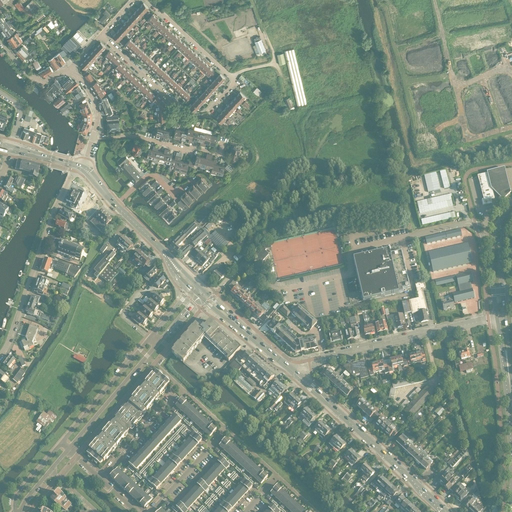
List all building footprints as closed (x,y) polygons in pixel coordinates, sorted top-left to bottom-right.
[(32,0),(31,0),(24,7),(22,9),(23,10),(30,17),(39,8),(32,0)] [(148,7),(143,3),(140,7),(145,11),(146,12),(147,11),(146,10),(148,7)] [(140,7),(136,10),(141,15),(145,11),(140,7)] [(104,14),(99,20),(103,23),(111,15),(105,10),(103,13),(104,14)] [(136,10),(133,14),(138,19),(141,15),(136,10)] [(45,16),(42,12),(36,17),(39,21),(45,16)] [(133,14),(129,18),(135,22),(138,19),(133,14)] [(157,18),(153,14),(148,19),(152,23),(157,18)] [(135,22),(129,18),(126,21),(131,26),(132,27),(134,25),(133,24),(135,22)] [(160,21),(157,18),(152,23),(155,26),(160,21)] [(0,28),(0,29),(11,22),(9,19),(6,22),(5,20),(0,23),(0,28)] [(3,33),(10,28),(9,26),(12,24),(16,30),(18,29),(18,28),(13,21),(11,22),(0,29),(3,33)] [(131,26),(126,21),(123,25),(128,30),(129,31),(131,29),(129,28),(131,26)] [(164,24),(160,21),(155,26),(159,30),(164,24)] [(168,28),(164,24),(159,30),(163,33),(168,28)] [(123,25),(119,29),(124,34),(128,30),(123,25)] [(10,28),(3,33),(6,37),(13,32),(12,31),(10,28)] [(171,31),(168,28),(163,33),(167,37),(171,31)] [(119,29),(116,32),(121,37),(124,34),(119,29)] [(175,35),(171,31),(167,37),(170,40),(175,35)] [(118,41),(121,37),(116,32),(113,36),(114,37),(118,41)] [(16,33),(7,39),(10,43),(19,37),(16,33)] [(179,38),(175,35),(170,40),(174,43),(179,38)] [(81,44),(73,36),(61,47),(69,55),(78,46),(77,45),(79,43),(81,45),(81,44)] [(265,50),(260,36),(254,39),(259,52),(256,53),(257,56),(266,54),(265,50)] [(19,37),(10,43),(13,48),(20,43),(22,41),(19,37)] [(182,41),(179,38),(174,43),(178,47),(183,42),(182,41)] [(129,48),(134,43),(135,41),(133,40),(132,41),(130,39),(125,44),(129,48)] [(106,47),(100,42),(97,46),(103,52),(105,50),(104,49),(106,47)] [(184,42),(183,42),(178,47),(182,51),(187,46),(183,42),(184,42)] [(134,43),(129,48),(132,51),(137,46),(134,43)] [(23,45),(16,52),(23,59),(26,56),(29,52),(23,45)] [(103,52),(97,46),(93,50),(99,54),(100,52),(101,53),(103,52)] [(137,46),(132,51),(136,54),(141,49),(137,46)] [(191,49),(187,46),(182,51),(186,54),(191,49)] [(141,49),(136,54),(140,58),(145,53),(141,49)] [(189,58),(194,52),(191,49),(186,54),(186,55),(185,56),(187,58),(188,57),(189,58)] [(298,107),(307,104),(294,49),(284,51),(298,107)] [(63,50),(54,56),(60,66),(65,63),(60,55),(64,52),(63,50)] [(99,54),(93,50),(90,53),(96,59),(98,57),(97,56),(99,54)] [(108,59),(113,54),(109,50),(107,53),(106,54),(104,55),(106,57),(106,58),(106,59),(102,63),(104,64),(108,59)] [(198,56),(194,52),(189,58),(193,61),(198,56)] [(60,66),(54,56),(53,56),(50,53),(46,56),(55,70),(60,66)] [(99,61),(96,59),(90,53),(87,57),(92,62),(94,60),(97,63),(97,62),(99,64),(100,63),(99,61)] [(145,53),(140,58),(144,61),(148,56),(145,53)] [(285,63),(283,53),(277,54),(279,64),(285,63)] [(111,63),(117,57),(113,54),(108,59),(110,61),(109,62),(111,63)] [(148,56),(144,61),(147,65),(152,60),(148,56)] [(202,59),(198,56),(193,61),(197,65),(202,59)] [(92,62),(87,57),(83,61),(90,66),(91,65),(90,64),(92,62)] [(117,57),(111,63),(113,65),(113,64),(115,66),(116,66),(119,62),(121,61),(117,57)] [(202,59),(197,65),(201,68),(206,63),(202,59)] [(152,60),(147,65),(151,68),(156,63),(152,60)] [(37,61),(35,62),(33,63),(37,70),(41,67),(37,61)] [(90,66),(83,61),(80,64),(85,69),(87,67),(88,68),(90,66)] [(119,62),(116,66),(115,66),(114,67),(116,69),(116,70),(117,71),(123,65),(119,62)] [(160,67),(156,63),(151,68),(154,71),(155,72),(160,67)] [(206,63),(201,68),(204,72),(209,66),(206,63)] [(123,65),(117,71),(119,73),(120,72),(122,74),(127,69),(123,65)] [(49,66),(39,72),(38,72),(43,77),(44,77),(53,71),(49,66)] [(209,66),(204,72),(208,75),(213,70),(209,66)] [(160,67),(155,72),(156,73),(160,76),(164,71),(160,67)] [(127,69),(122,74),(124,76),(123,77),(125,78),(130,72),(127,69)] [(164,71),(160,76),(163,80),(168,74),(164,71)] [(130,72),(125,78),(126,80),(127,79),(129,81),(134,75),(130,72)] [(90,73),(85,76),(90,84),(90,85),(97,81),(96,79),(90,73)] [(220,73),(216,77),(221,82),(225,78),(220,73)] [(168,74),(163,80),(167,83),(172,78),(168,74)] [(134,75),(129,81),(131,83),(130,83),(132,85),(138,79),(134,75)] [(171,86),(175,81),(173,79),(175,78),(173,76),(172,78),(167,83),(171,86)] [(70,77),(68,78),(62,84),(64,87),(66,89),(74,81),(70,77)] [(221,82),(216,77),(213,81),(218,86),(221,82)] [(138,79),(132,85),(134,87),(135,86),(136,87),(141,82),(138,79)] [(56,80),(52,84),(58,90),(62,86),(56,80)] [(71,90),(74,88),(77,85),(79,83),(75,80),(74,81),(66,89),(64,90),(66,92),(67,94),(71,90)] [(97,81),(90,85),(92,89),(99,85),(97,81)] [(175,81),(171,86),(174,90),(179,85),(175,81)] [(218,86),(213,81),(209,85),(215,90),(218,86)] [(141,82),(136,87),(138,89),(138,90),(139,92),(145,86),(141,82)] [(60,92),(58,90),(52,84),(50,87),(48,85),(46,87),(48,89),(44,92),(41,96),(49,103),(51,102),(59,95),(61,93),(64,90),(66,89),(64,87),(60,92)] [(77,85),(74,88),(73,89),(74,90),(71,91),(73,93),(72,94),(73,96),(81,89),(79,85),(78,86),(77,85)] [(99,85),(92,89),(95,93),(102,89),(99,85)] [(179,85),(174,90),(178,93),(183,88),(179,85)] [(215,90),(209,85),(206,88),(211,93),(215,90)] [(145,86),(139,92),(141,94),(142,93),(144,94),(149,89),(145,86)] [(183,88),(178,93),(182,96),(186,91),(183,88)] [(211,93),(206,88),(204,90),(203,89),(202,91),(203,92),(202,92),(208,97),(211,93)] [(79,97),(84,93),(81,89),(73,96),(74,97),(75,99),(76,98),(77,98),(78,98),(79,97)] [(102,89),(95,93),(98,98),(105,94),(102,89)] [(149,89),(144,94),(146,96),(145,97),(147,99),(152,93),(149,89)] [(186,91),(182,96),(185,100),(190,95),(186,91)] [(117,102),(116,98),(117,97),(113,94),(113,95),(111,92),(108,94),(110,98),(112,100),(111,100),(114,107),(119,105),(120,104),(119,101),(117,102)] [(208,97),(202,92),(199,96),(204,101),(208,97)] [(245,96),(240,92),(236,95),(241,100),(243,98),(245,96)] [(152,93),(147,99),(148,100),(149,100),(151,101),(152,100),(156,96),(152,93)] [(157,94),(156,96),(152,100),(154,101),(154,102),(156,104),(161,98),(157,94)] [(66,101),(60,95),(53,101),(58,107),(66,101)] [(241,100),(236,95),(233,99),(238,104),(241,100)] [(204,101),(199,96),(195,100),(201,105),(204,101)] [(88,105),(86,98),(85,97),(78,103),(80,107),(81,110),(88,107),(87,105),(88,105)] [(294,107),(290,97),(284,99),(288,109),(294,107)] [(161,98),(156,104),(157,105),(158,105),(160,106),(165,101),(161,98)] [(233,99),(230,103),(235,107),(238,104),(233,99)] [(108,105),(108,104),(107,104),(107,103),(106,101),(106,100),(99,103),(101,109),(110,105),(108,105)] [(201,105),(195,100),(192,103),(198,108),(201,105)] [(165,101),(160,106),(160,111),(165,110),(165,108),(169,105),(165,101)] [(71,108),(73,107),(69,102),(60,109),(61,110),(60,112),(63,115),(63,114),(63,115),(64,114),(66,112),(67,111),(69,110),(71,108)] [(198,108),(192,103),(189,106),(195,112),(198,108)] [(230,103),(226,106),(231,111),(235,107),(230,103)] [(113,113),(110,105),(101,109),(103,114),(107,112),(108,114),(110,114),(113,113)] [(226,106),(223,110),(228,115),(231,111),(226,106)] [(91,111),(89,107),(88,108),(88,107),(81,110),(82,112),(83,115),(91,112),(91,111)] [(28,108),(25,120),(30,121),(33,110),(28,108)] [(223,110),(219,114),(224,119),(228,115),(223,110)] [(92,119),(92,115),(91,112),(83,115),(83,119),(91,122),(92,119)] [(219,114),(216,117),(221,122),(224,119),(219,114)] [(119,120),(107,121),(108,131),(111,130),(111,131),(115,131),(115,130),(120,129),(121,129),(121,120),(119,120)] [(85,135),(88,129),(87,128),(88,126),(81,124),(78,129),(82,131),(81,133),(83,135),(85,135)] [(155,136),(161,138),(163,129),(158,128),(158,125),(155,125),(154,131),(156,131),(155,136)] [(21,137),(26,139),(29,130),(24,128),(21,137)] [(175,130),(173,129),(171,135),(174,136),(174,137),(179,138),(182,130),(176,128),(175,130)] [(188,128),(187,131),(186,137),(189,138),(188,142),(191,142),(194,130),(188,128)] [(169,131),(163,129),(161,138),(167,140),(168,135),(171,135),(173,129),(170,129),(169,131)] [(187,131),(182,130),(179,138),(178,142),(181,143),(182,139),(185,140),(186,137),(187,131)] [(200,131),(194,130),(191,142),(193,143),(194,139),(198,140),(200,131)] [(206,133),(200,131),(198,140),(201,141),(200,145),(202,145),(206,133)] [(49,137),(47,136),(38,133),(34,142),(44,145),(47,146),(48,143),(49,141),(48,140),(49,137)] [(212,134),(206,133),(202,145),(205,146),(206,142),(209,143),(212,134)] [(217,136),(212,134),(209,143),(215,145),(216,140),(219,141),(221,135),(218,134),(217,136)] [(131,150),(138,155),(140,152),(141,152),(144,148),(141,146),(138,143),(138,144),(136,143),(135,144),(134,144),(131,149),(132,149),(131,150)] [(239,155),(240,149),(235,147),(236,145),(230,143),(229,146),(232,146),(230,152),(239,155)] [(153,159),(156,146),(153,145),(152,149),(149,148),(147,155),(145,154),(143,159),(148,161),(149,158),(152,159),(153,159)] [(158,160),(161,152),(158,151),(159,147),(156,146),(153,159),(152,159),(152,161),(157,163),(158,160)] [(164,152),(161,152),(158,160),(164,162),(168,149),(165,149),(164,152)] [(170,150),(168,149),(164,162),(170,163),(171,158),(172,155),(169,154),(170,150)] [(237,161),(239,155),(230,152),(228,158),(237,161)] [(206,157),(203,156),(200,165),(206,167),(210,154),(207,153),(206,157)] [(141,176),(133,167),(127,160),(129,158),(125,154),(117,161),(121,165),(119,167),(134,183),(141,176)] [(212,155),(210,154),(206,167),(212,168),(214,160),(211,159),(212,155)] [(174,159),(171,158),(170,163),(169,166),(175,168),(178,156),(176,155),(174,159)] [(193,157),(193,160),(191,166),(194,166),(195,163),(200,165),(203,156),(197,155),(196,158),(193,157)] [(178,156),(175,168),(174,171),(180,172),(183,161),(180,160),(181,156),(178,156)] [(189,163),(183,161),(180,172),(186,174),(188,165),(191,166),(193,160),(190,159),(189,163)] [(214,159),(214,160),(212,168),(211,171),(217,173),(219,164),(216,164),(217,160),(214,159)] [(18,160),(16,169),(30,174),(29,176),(37,178),(39,172),(41,173),(42,170),(40,169),(40,166),(18,160)] [(224,170),(225,166),(219,164),(217,173),(223,175),(224,170)] [(492,188),(492,189),(503,202),(511,194),(505,169),(488,173),(489,179),(491,188),(492,188)] [(492,189),(492,188),(491,188),(489,179),(488,173),(488,174),(478,176),(479,181),(484,200),(482,200),(483,205),(492,203),(491,199),(494,199),(492,189)] [(25,180),(17,176),(15,181),(14,180),(12,184),(18,187),(20,181),(24,183),(25,180)] [(209,186),(201,177),(195,182),(197,184),(195,186),(200,191),(202,189),(203,191),(206,188),(205,187),(207,185),(208,186),(209,186)] [(10,187),(12,184),(14,180),(8,178),(4,187),(7,189),(6,190),(13,194),(15,190),(10,187)] [(153,187),(158,182),(156,180),(152,184),(153,184),(151,186),(149,182),(148,183),(146,180),(141,186),(143,188),(141,189),(145,194),(147,193),(153,187)] [(200,191),(195,186),(193,184),(188,189),(190,191),(187,193),(192,198),(194,196),(195,198),(198,195),(197,194),(200,192),(201,193),(200,191)] [(159,194),(164,189),(162,187),(158,190),(159,191),(157,192),(155,189),(154,189),(153,187),(147,193),(149,194),(146,197),(149,199),(150,199),(151,201),(153,199),(159,194)] [(71,191),(66,201),(72,204),(71,207),(76,209),(84,193),(78,190),(77,193),(71,191)] [(193,200),(192,198),(187,193),(185,191),(180,196),(182,198),(186,203),(188,205),(190,202),(189,201),(192,199),(193,200)] [(164,201),(170,196),(168,193),(164,197),(165,198),(163,199),(160,196),(159,194),(153,199),(155,201),(153,202),(157,207),(159,206),(164,201)] [(419,212),(453,207),(452,200),(450,201),(449,196),(417,200),(419,212)] [(171,207),(176,202),(174,200),(170,203),(171,204),(169,205),(166,202),(164,201),(159,206),(161,208),(158,210),(161,213),(162,212),(164,214),(165,212),(171,207)] [(9,209),(5,207),(6,204),(4,202),(3,205),(0,204),(0,212),(5,215),(9,209)] [(169,220),(177,214),(173,209),(172,209),(171,207),(165,212),(167,214),(165,216),(169,220)] [(72,224),(76,217),(63,210),(62,212),(61,212),(61,213),(60,212),(59,215),(59,216),(72,224)] [(112,221),(102,211),(94,219),(93,219),(90,222),(103,235),(108,230),(105,227),(106,226),(112,221)] [(206,211),(197,221),(200,223),(209,213),(206,211)] [(229,212),(219,216),(221,222),(231,218),(229,212)] [(455,212),(421,219),(422,224),(456,218),(455,212)] [(72,226),(69,225),(67,223),(61,220),(59,219),(58,221),(56,227),(67,231),(70,232),(72,226)] [(213,220),(206,227),(209,229),(215,223),(213,220)] [(182,234),(182,235),(171,247),(177,252),(181,249),(178,246),(182,243),(186,238),(187,238),(188,237),(190,234),(192,237),(199,229),(201,227),(195,221),(186,230),(182,234)] [(241,230),(242,231),(244,231),(243,229),(247,228),(245,223),(241,224),(242,226),(239,227),(238,224),(233,226),(235,231),(241,230)] [(214,230),(207,237),(220,252),(227,245),(214,230)] [(460,230),(425,238),(427,244),(462,236),(460,230)] [(201,232),(190,242),(195,247),(204,239),(206,237),(201,232)] [(129,241),(126,238),(125,238),(124,237),(119,241),(116,244),(121,249),(122,248),(129,241)] [(63,241),(62,240),(62,241),(57,253),(58,254),(58,253),(60,254),(60,255),(61,254),(63,255),(63,256),(63,255),(66,256),(66,257),(66,256),(69,257),(68,258),(69,258),(68,259),(71,260),(72,259),(72,258),(74,259),(74,260),(75,260),(80,261),(84,249),(79,248),(80,247),(79,247),(77,246),(77,244),(74,243),(74,245),(73,245),(71,244),(70,244),(68,243),(65,242),(65,241),(65,242),(62,241),(63,241)] [(129,241),(122,248),(121,249),(126,253),(127,252),(128,253),(133,248),(132,247),(133,246),(131,244),(132,243),(129,241)] [(429,253),(434,273),(472,263),(467,243),(429,253)] [(181,254),(184,258),(191,251),(190,250),(191,249),(189,247),(188,248),(188,247),(181,254)] [(195,259),(202,252),(198,249),(191,256),(195,259)] [(230,268),(239,260),(247,254),(243,249),(235,256),(234,254),(225,262),(230,268)] [(266,250),(264,249),(254,259),(260,264),(269,255),(265,251),(266,250)] [(410,288),(402,250),(390,253),(389,251),(353,259),(363,302),(404,292),(403,290),(410,288)] [(118,275),(108,266),(109,265),(108,264),(116,255),(111,251),(104,260),(94,271),(97,274),(94,277),(97,279),(99,276),(109,285),(118,275)] [(142,254),(140,252),(139,253),(138,252),(134,256),(135,256),(133,258),(135,260),(134,261),(137,264),(145,256),(142,253),(142,254)] [(199,263),(206,255),(202,252),(195,259),(199,263)] [(203,267),(210,259),(206,255),(199,263),(203,267)] [(148,259),(145,256),(137,264),(141,268),(142,267),(143,268),(145,266),(146,267),(150,263),(149,262),(150,261),(148,259)] [(50,268),(52,269),(53,266),(51,265),(52,262),(44,259),(43,263),(43,265),(50,268)] [(58,261),(55,270),(74,278),(80,270),(58,261)] [(50,274),(52,269),(50,268),(43,265),(42,267),(40,271),(48,274),(48,273),(50,274)] [(148,282),(150,284),(157,277),(155,275),(157,272),(156,271),(157,271),(154,268),(154,269),(153,268),(145,277),(149,281),(148,282)] [(218,269),(212,276),(219,282),(225,275),(223,274),(225,272),(221,268),(219,270),(218,269)] [(456,276),(458,285),(470,283),(473,282),(471,273),(456,276)] [(162,278),(161,277),(159,279),(157,277),(150,284),(149,285),(152,287),(154,285),(158,288),(161,286),(164,284),(163,283),(165,281),(164,280),(165,280),(162,277),(162,278)] [(455,277),(435,282),(436,287),(456,282),(455,277)] [(38,279),(36,284),(47,288),(49,283),(48,282),(38,279)] [(69,290),(70,287),(57,281),(56,285),(69,290)] [(415,283),(416,290),(425,288),(423,281),(415,283)] [(472,290),(470,283),(458,285),(460,292),(472,290)] [(47,288),(36,284),(34,290),(38,292),(37,295),(47,298),(48,297),(45,296),(47,288)] [(235,297),(242,291),(237,286),(233,291),(231,293),(235,297)] [(418,312),(421,323),(428,321),(425,310),(427,310),(422,289),(416,290),(419,299),(409,301),(412,314),(418,312)] [(472,290),(460,292),(452,294),(455,303),(474,298),(472,290)] [(242,291),(235,297),(240,302),(246,295),(242,291)] [(352,292),(349,293),(350,303),(361,301),(361,298),(359,299),(359,298),(356,299),(356,296),(352,297),(352,292)] [(444,292),(439,293),(443,313),(455,310),(452,295),(445,297),(444,292)] [(159,296),(156,294),(153,298),(150,296),(148,299),(149,300),(156,305),(158,303),(160,305),(161,304),(162,305),(164,302),(163,301),(164,301),(162,299),(162,298),(160,296),(159,296)] [(246,295),(240,302),(245,306),(251,299),(246,295)] [(33,298),(31,297),(29,304),(38,307),(39,303),(40,299),(34,296),(33,298)] [(251,299),(245,306),(249,310),(255,303),(251,299)] [(156,305),(149,300),(146,304),(145,303),(142,305),(143,306),(150,312),(152,310),(155,312),(155,311),(156,311),(158,309),(158,308),(158,307),(156,305)] [(408,301),(402,303),(404,315),(411,313),(408,301)] [(255,303),(249,310),(254,314),(260,308),(255,303)] [(150,312),(143,306),(140,310),(139,309),(137,312),(138,313),(145,318),(146,316),(149,318),(150,318),(153,315),(152,315),(153,314),(150,312)] [(263,323),(274,312),(271,309),(268,310),(266,313),(265,312),(266,310),(262,306),(260,308),(254,314),(263,323)] [(284,306),(279,311),(287,317),(291,313),(284,306)] [(294,311),(292,314),(297,318),(303,311),(299,306),(298,307),(296,306),(293,310),(294,311)] [(28,307),(26,313),(28,313),(27,314),(34,317),(36,312),(40,313),(40,311),(28,307)] [(303,311),(297,318),(301,322),(308,315),(303,311)] [(145,318),(138,313),(134,317),(133,316),(131,319),(139,325),(141,323),(143,325),(144,324),(145,325),(147,322),(146,321),(147,320),(145,318)] [(308,315),(301,322),(305,326),(312,319),(308,315)] [(396,323),(398,328),(405,327),(402,315),(394,317),(395,323),(396,323)] [(312,319),(305,326),(310,330),(317,323),(312,319)] [(370,326),(368,319),(366,320),(370,335),(375,334),(373,326),(370,326)] [(274,334),(281,327),(273,320),(267,326),(271,330),(271,331),(274,334)] [(187,356),(205,335),(228,358),(227,360),(229,362),(240,349),(239,348),(240,348),(236,344),(236,345),(235,344),(234,344),(214,325),(211,322),(210,322),(208,323),(207,323),(205,325),(206,326),(204,328),(203,327),(201,329),(200,329),(195,325),(193,328),(192,328),(188,333),(186,337),(185,336),(181,341),(181,342),(179,345),(178,344),(174,349),(175,350),(172,353),(183,363),(187,359),(186,359),(185,358),(184,356),(185,355),(187,356)] [(30,326),(26,336),(28,337),(27,339),(26,340),(22,342),(24,348),(23,348),(25,351),(34,347),(32,344),(36,342),(35,339),(34,339),(37,329),(30,326)] [(294,337),(282,326),(281,327),(274,334),(275,334),(295,353),(301,352),(304,351),(318,348),(316,338),(315,338),(315,337),(301,340),(300,339),(295,340),(293,338),(294,337)] [(358,329),(352,331),(354,339),(360,337),(358,329)] [(340,331),(329,334),(331,343),(342,341),(340,331)] [(347,340),(354,339),(352,331),(345,332),(347,340)] [(247,354),(245,351),(235,361),(229,367),(236,374),(242,368),(252,356),(248,353),(247,354)] [(415,354),(417,364),(426,362),(423,351),(420,352),(420,353),(419,353),(418,353),(415,353),(415,354)] [(470,358),(468,351),(464,352),(460,353),(461,360),(470,358)] [(408,366),(417,364),(415,354),(414,355),(413,354),(410,355),(409,356),(410,360),(407,360),(408,366)] [(15,361),(7,355),(4,360),(12,365),(15,361)] [(253,357),(252,356),(242,368),(246,372),(257,360),(253,357)] [(396,359),(395,359),(397,367),(401,366),(401,367),(403,366),(404,370),(408,369),(406,360),(403,361),(403,359),(402,360),(401,358),(400,358),(399,357),(396,358),(396,359)] [(390,364),(387,365),(389,373),(393,372),(392,369),(394,368),(394,367),(397,367),(395,359),(394,358),(391,359),(391,360),(390,360),(390,362),(389,362),(390,364)] [(12,365),(4,360),(1,364),(9,369),(12,365)] [(261,364),(257,360),(246,372),(250,376),(261,364)] [(368,377),(365,367),(363,361),(359,362),(359,363),(353,365),(353,364),(350,365),(352,374),(351,375),(354,378),(356,376),(360,375),(361,379),(368,377)] [(389,373),(387,365),(384,366),(384,364),(383,364),(382,362),(381,362),(380,362),(377,363),(378,371),(379,372),(384,371),(385,374),(389,373)] [(378,371),(377,363),(376,364),(376,363),(372,364),(371,365),(372,369),(368,370),(370,376),(374,375),(373,373),(379,372),(378,371)] [(473,369),(471,363),(459,366),(460,372),(473,369)] [(266,368),(261,364),(250,376),(255,380),(266,368)] [(270,372),(266,368),(255,380),(259,384),(270,373),(270,372)] [(321,374),(329,381),(334,374),(329,370),(327,373),(324,371),(321,374)] [(90,450),(87,454),(89,456),(91,458),(95,461),(98,463),(100,465),(103,461),(104,462),(105,460),(110,454),(109,453),(116,445),(117,446),(118,445),(122,440),(124,438),(125,438),(128,434),(126,433),(129,430),(130,430),(134,426),(136,423),(137,422),(140,419),(140,418),(140,417),(146,410),(147,411),(148,409),(153,403),(154,402),(153,402),(159,395),(160,395),(161,393),(165,389),(167,387),(166,386),(169,382),(167,381),(165,379),(161,375),(158,373),(156,371),(153,375),(152,375),(151,377),(147,381),(145,383),(146,384),(140,391),(139,390),(138,392),(134,397),(132,398),(133,399),(127,407),(126,406),(123,410),(122,410),(119,414),(116,418),(116,419),(110,426),(109,425),(108,427),(104,432),(102,434),(103,434),(97,442),(96,441),(95,443),(91,447),(89,449),(90,450)] [(8,379),(5,377),(0,372),(0,380),(4,384),(8,379)] [(22,377),(17,373),(14,376),(19,380),(21,381),(23,378),(22,377)] [(274,377),(270,373),(259,384),(265,390),(272,382),(270,381),(274,377)] [(334,374),(329,381),(333,385),(339,378),(334,374)] [(235,379),(250,393),(253,389),(243,380),(243,379),(239,375),(235,379)] [(339,378),(333,385),(338,389),(343,383),(339,378)] [(393,389),(422,383),(420,378),(392,384),(393,389)] [(342,393),(348,387),(350,384),(345,380),(343,383),(338,389),(342,393)] [(273,394),(282,385),(280,384),(281,383),(278,381),(269,390),(273,394)] [(0,391),(5,396),(6,393),(11,396),(13,393),(1,385),(0,386),(0,391)] [(280,396),(286,390),(287,389),(284,386),(283,387),(282,385),(273,394),(278,399),(280,396)] [(428,385),(403,412),(410,418),(435,392),(428,385)] [(348,387),(342,393),(347,397),(348,396),(350,398),(355,393),(348,387)] [(256,400),(262,393),(259,391),(253,398),(256,400)] [(418,395),(414,392),(409,397),(412,401),(418,395)] [(260,400),(264,395),(262,393),(256,400),(258,402),(260,400)] [(291,405),(297,398),(292,394),(288,398),(288,397),(285,400),(286,401),(284,403),(289,407),(291,405)] [(356,406),(360,410),(366,404),(359,397),(355,402),(357,404),(356,406)] [(298,406),(301,402),(297,398),(291,405),(289,407),(292,409),(294,408),(296,410),(299,407),(298,406)] [(182,399),(175,406),(179,410),(186,402),(182,399)] [(410,403),(406,400),(399,408),(403,411),(410,403)] [(186,402),(179,410),(183,413),(190,406),(186,402)] [(268,415),(277,405),(274,402),(269,408),(265,412),(268,415)] [(276,412),(282,405),(280,403),(273,409),(276,412)] [(366,404),(360,410),(365,414),(371,408),(366,404)] [(190,406),(183,413),(187,417),(194,409),(190,406)] [(439,417),(444,411),(440,407),(434,413),(439,417)] [(300,415),(305,419),(311,413),(309,411),(310,411),(307,408),(300,415)] [(371,408),(365,414),(370,418),(371,417),(374,420),(379,415),(371,408)] [(194,409),(187,417),(191,420),(197,413),(194,409)] [(37,422),(44,428),(41,431),(44,433),(49,425),(51,426),(55,420),(57,421),(59,418),(53,414),(49,411),(47,415),(44,413),(37,422)] [(197,413),(191,420),(194,423),(201,416),(197,413)] [(312,414),(311,413),(305,419),(309,423),(316,416),(313,413),(312,414)] [(174,415),(167,423),(174,429),(181,422),(174,415)] [(290,420),(293,417),(291,415),(282,424),(282,423),(279,426),(282,429),(285,426),(286,425),(290,420)] [(386,422),(379,415),(374,420),(377,422),(376,424),(380,428),(386,422)] [(417,415),(412,420),(417,424),(421,419),(417,415)] [(201,416),(194,423),(198,427),(205,420),(201,416)] [(205,420),(198,427),(202,430),(209,423),(205,420)] [(288,427),(292,422),(290,420),(286,425),(283,428),(285,430),(288,427)] [(322,422),(315,429),(320,433),(326,426),(324,425),(325,424),(322,422)] [(385,433),(391,426),(386,422),(380,428),(385,433)] [(167,423),(160,431),(167,437),(174,429),(167,423)] [(209,423),(202,430),(206,434),(212,427),(209,423)] [(398,433),(394,429),(395,427),(392,425),(391,426),(385,433),(390,437),(391,435),(394,437),(398,433)] [(327,428),(326,426),(320,433),(324,437),(331,430),(328,427),(327,428)] [(212,427),(206,434),(210,437),(216,430),(212,427)] [(160,431),(153,438),(160,444),(167,437),(160,431)] [(190,437),(191,438),(198,444),(202,440),(194,433),(190,437)] [(333,448),(341,440),(339,439),(340,438),(337,436),(329,444),(333,448)] [(402,448),(407,442),(409,441),(403,436),(396,443),(402,448)] [(153,438),(146,446),(153,452),(160,444),(153,438)] [(191,438),(187,442),(194,448),(198,444),(191,438)] [(226,439),(224,440),(219,446),(223,450),(230,443),(226,439)] [(338,453),(346,444),(343,441),(342,442),(341,440),(333,448),(338,453)] [(194,448),(187,442),(184,445),(191,452),(194,448)] [(407,442),(402,448),(407,452),(412,447),(407,442)] [(230,443),(223,450),(227,453),(233,446),(230,443)] [(191,452),(184,445),(180,449),(188,456),(191,452)] [(146,446),(141,452),(139,453),(146,460),(153,452),(146,446)] [(233,446),(227,453),(231,457),(237,449),(233,446)] [(343,454),(345,456),(352,449),(350,447),(343,454)] [(412,447),(407,452),(411,457),(416,451),(412,447)] [(188,456),(180,449),(177,453),(184,459),(188,456)] [(237,449),(231,457),(234,460),(241,453),(237,449)] [(352,449),(345,457),(350,461),(356,454),(354,453),(355,452),(352,449)] [(416,451),(411,457),(416,461),(421,455),(416,451)] [(139,453),(134,459),(133,461),(140,467),(146,460),(139,453)] [(184,459),(177,453),(174,456),(174,457),(181,463),(184,459)] [(241,453),(234,460),(238,464),(245,456),(241,453)] [(357,456),(356,454),(350,461),(354,465),(361,458),(358,455),(357,456)] [(421,455),(416,461),(420,465),(426,459),(421,455)] [(174,457),(174,456),(173,456),(169,460),(170,460),(177,467),(181,463),(174,457)] [(249,460),(245,456),(238,464),(242,467),(249,460)] [(457,463),(461,459),(459,456),(455,461),(450,466),(452,468),(457,463)] [(426,459),(420,465),(426,470),(433,463),(427,458),(426,459)] [(221,459),(218,463),(225,469),(226,470),(229,466),(226,463),(226,462),(222,459),(221,459)] [(170,460),(167,464),(174,471),(177,467),(170,460)] [(249,460),(242,467),(246,471),(252,463),(249,460)] [(140,467),(133,461),(129,465),(136,471),(140,467)] [(333,468),(337,464),(335,462),(331,466),(329,468),(331,470),(333,468)] [(225,469),(218,463),(214,467),(222,473),(225,469)] [(252,463),(246,471),(249,474),(256,467),(252,463)] [(367,463),(360,471),(364,475),(370,468),(369,467),(370,466),(367,463)] [(174,471),(167,464),(163,468),(170,474),(174,471)] [(463,478),(468,473),(472,469),(469,465),(469,466),(467,464),(463,468),(466,470),(461,476),(463,478)] [(222,473),(214,467),(211,470),(218,477),(222,473)] [(256,467),(249,474),(253,477),(260,470),(256,467)] [(170,474),(163,468),(160,472),(167,478),(170,474)] [(367,481),(376,472),(373,469),(372,470),(370,468),(364,475),(361,478),(364,482),(365,481),(367,481)] [(113,474),(112,473),(112,474),(111,475),(110,475),(111,476),(110,477),(114,481),(121,473),(117,469),(114,473),(113,474)] [(218,477),(211,470),(208,474),(215,481),(218,477)] [(264,474),(260,470),(253,477),(257,481),(264,474)] [(465,480),(472,472),(472,470),(464,478),(465,480)] [(167,478),(160,472),(156,475),(163,482),(167,478)] [(444,487),(451,479),(453,476),(448,472),(447,474),(439,482),(441,483),(440,484),(444,487)] [(121,473),(114,481),(118,484),(125,476),(121,473)] [(343,482),(350,476),(347,473),(343,478),(341,480),(343,482)] [(215,481),(208,474),(204,478),(211,484),(215,481)] [(264,474),(257,481),(261,485),(264,482),(264,481),(267,478),(268,477),(267,477),(264,474)] [(163,482),(156,475),(153,479),(160,486),(160,485),(163,482)] [(125,476),(118,484),(122,488),(129,480),(125,476)] [(348,482),(352,478),(350,476),(343,482),(346,484),(348,482)] [(377,490),(378,489),(385,480),(382,478),(380,477),(373,485),(374,485),(373,486),(377,490)] [(153,479),(152,478),(148,482),(152,486),(156,489),(156,490),(156,489),(160,486),(153,479)] [(201,481),(201,482),(208,488),(211,484),(204,478),(201,481)] [(451,479),(444,487),(448,491),(455,483),(451,479)] [(129,480),(122,488),(125,491),(133,483),(129,480)] [(248,483),(244,480),(241,484),(249,491),(252,487),(248,483)] [(382,492),(389,485),(387,483),(388,483),(385,480),(378,489),(380,491),(382,492)] [(208,488),(201,482),(197,485),(204,492),(205,493),(209,489),(208,488)] [(133,483),(125,491),(129,494),(136,487),(133,483)] [(459,483),(451,491),(453,493),(452,494),(456,498),(463,491),(465,489),(459,483)] [(241,484),(238,488),(245,495),(248,491),(249,491),(241,484)] [(197,485),(197,486),(194,489),(201,496),(204,492),(197,485)] [(386,496),(394,488),(391,486),(390,486),(389,485),(382,492),(384,494),(383,495),(386,497),(386,496)] [(277,486),(276,488),(273,490),(270,493),(274,497),(281,490),(277,486)] [(360,494),(364,489),(362,486),(357,491),(358,492),(356,493),(358,496),(360,494)] [(136,487),(129,494),(129,495),(133,498),(140,490),(136,487)] [(245,495),(238,488),(234,492),(242,498),(245,495)] [(398,496),(396,494),(397,493),(396,491),(394,488),(386,496),(388,498),(388,499),(390,500),(389,501),(392,503),(398,496)] [(201,496),(194,489),(190,493),(197,499),(201,496)] [(140,490),(133,498),(137,501),(144,494),(140,490)] [(281,490),(274,497),(278,500),(285,493),(281,490)] [(465,493),(463,491),(456,498),(458,500),(460,502),(469,493),(466,490),(465,493)] [(242,498),(234,492),(231,496),(238,502),(242,498)] [(65,497),(62,495),(60,493),(59,493),(56,497),(55,497),(68,508),(71,505),(68,503),(69,502),(65,497)] [(197,499),(190,493),(187,497),(194,503),(197,499)] [(285,493),(278,500),(282,504),(288,497),(285,493)] [(144,494),(137,501),(140,505),(148,497),(144,494)] [(68,508),(55,497),(56,497),(54,496),(50,500),(53,502),(57,507),(57,506),(63,509),(66,511),(68,508)] [(238,502),(231,496),(228,499),(235,506),(238,502)] [(394,506),(396,504),(400,508),(407,500),(402,496),(400,498),(399,497),(392,504),(394,506)] [(148,497),(140,505),(144,508),(144,509),(145,508),(145,507),(146,508),(148,506),(147,505),(148,505),(148,504),(152,501),(148,497)] [(194,503),(187,497),(183,500),(190,507),(194,503)] [(292,500),(288,497),(282,504),(286,507),(292,500)] [(468,509),(476,501),(472,497),(471,499),(470,498),(464,505),(468,509)] [(235,506),(228,499),(224,503),(231,510),(232,509),(235,506)] [(190,507),(183,500),(180,504),(187,511),(187,510),(190,507)] [(292,500),(286,507),(289,511),(296,504),(292,500)] [(407,500),(400,508),(404,511),(411,504),(407,500)] [(478,511),(475,509),(478,506),(477,504),(478,503),(476,501),(468,509),(471,511),(478,511)] [(224,503),(224,502),(220,506),(221,507),(226,511),(229,511),(231,510),(224,503)]
